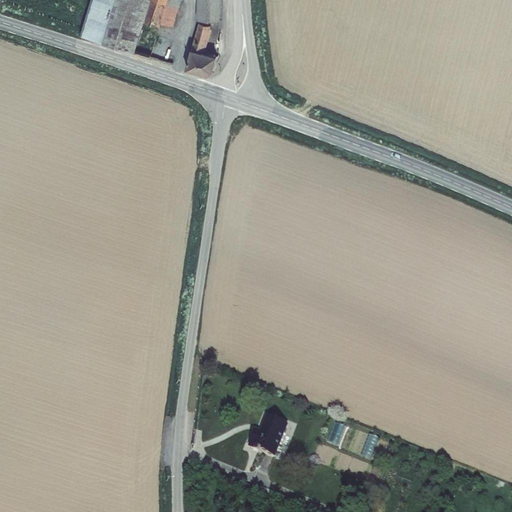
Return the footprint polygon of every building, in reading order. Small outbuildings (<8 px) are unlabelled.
[(91,0),(81,31),(135,48),(136,46),(149,0),(91,0)] [(149,0),(136,46),(151,50),(158,27),(162,15),(176,19),(181,0),(149,0)] [(198,0),(197,18),(221,18),(221,0),(198,0)] [(199,22),(186,66),(202,71),(212,66),(216,52),(204,48),(210,26),(199,22)] [(158,27),(151,50),(166,55),(173,31),(158,27)] [(266,445),(259,462),(284,470),(295,441),(277,433),(270,446),(266,445)] [(365,452),(376,454),(380,435),(370,433),(365,452)]
